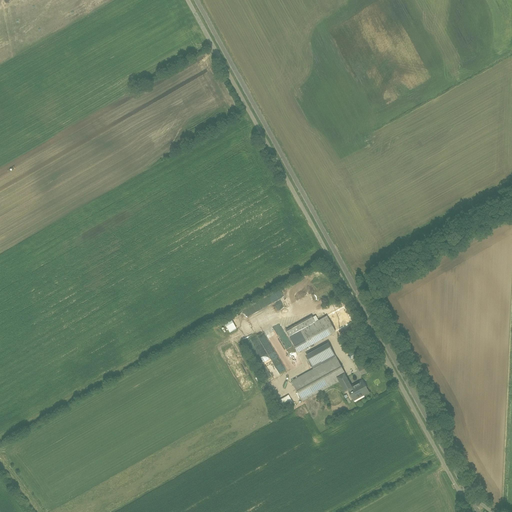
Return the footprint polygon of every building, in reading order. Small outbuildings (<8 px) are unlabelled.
[(266,296),(268,302),(281,297),(279,292),(266,296)] [(312,317),(286,331),(297,352),(335,332),(326,316),(315,322),(312,317)] [(231,332),(238,328),(232,317),(225,320),(231,332)] [(265,332),(258,335),(265,351),(272,348),(265,332)] [(314,369),(291,382),(302,401),(339,380),(345,390),(347,389),(353,386),(329,344),(307,356),(314,369)] [(352,356),(360,371),(366,368),(357,353),(352,356)] [(353,386),(347,389),(354,401),(370,392),(363,380),(353,386)] [(290,395),(282,398),(285,405),(293,402),(290,395)]
